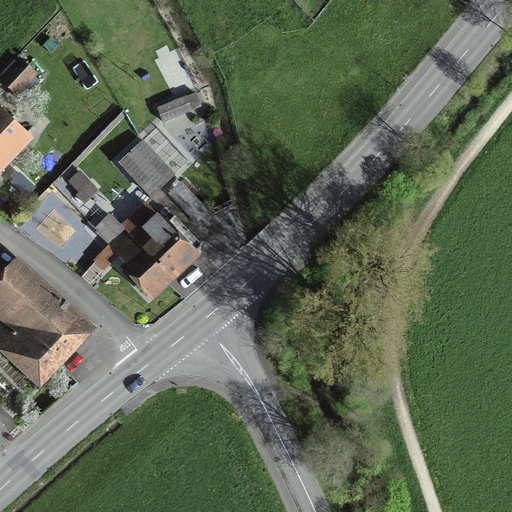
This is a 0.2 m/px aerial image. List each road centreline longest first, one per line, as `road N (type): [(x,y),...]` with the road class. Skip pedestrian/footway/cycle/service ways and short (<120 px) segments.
road 1 (track): [(433,511),(388,355),(390,310),(411,245),(511,101)]
road 2 (secondary): [(202,321),(322,212),(510,0)]
road 3 (tertiary): [(314,511),(254,388),(202,321)]
road 4 (secondary): [(0,490),(149,362)]
road 5 (residential): [(0,237),(77,291),(149,362)]
